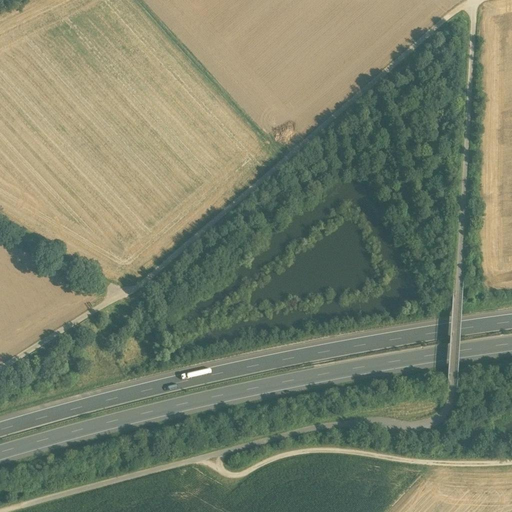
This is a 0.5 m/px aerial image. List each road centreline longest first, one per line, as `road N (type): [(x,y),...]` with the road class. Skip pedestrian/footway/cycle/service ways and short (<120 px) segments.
road 1 (track): [(210,457),(344,426),(421,428),(445,415),(456,372),(475,3)]
road 2 (track): [(0,371),(140,285),(450,15),(475,3)]
road 3 (motorway): [(0,453),(309,376),(511,344)]
road 4 (motorway): [(511,329),(331,356),(0,435)]
road 5 (track): [(210,457),(239,481),(331,453),(436,469),(511,469)]
road 6 (track): [(290,156),(139,0)]
road 7 (track): [(20,511),(210,457)]
